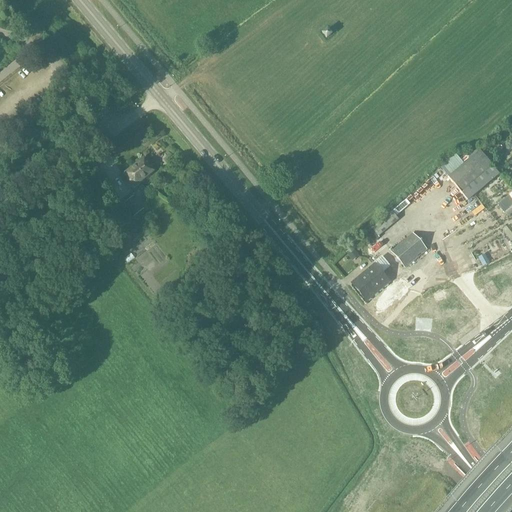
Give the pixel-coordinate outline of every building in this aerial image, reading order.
[(334,36),(329,29),(325,32),(321,35),(327,42),(334,36)] [(26,92),(33,89),(31,82),(24,85),(26,92)] [(448,179),(461,195),(494,168),(480,152),(448,179)] [(135,186),(151,174),(141,162),(126,175),(135,186)] [(505,214),(511,208),(511,199),(509,196),(498,206),(505,214)] [(129,201),(124,204),(128,210),(133,215),(137,211),(142,207),(138,202),(134,197),(129,201)] [(378,237),(399,221),(392,212),(366,234),(367,235),(364,237),(372,247),(375,244),(374,243),(380,239),(378,237)] [(413,234),(391,252),(406,269),(428,250),(413,234)] [(388,247),(391,251),(400,243),(397,239),(388,247)] [(390,283),(375,265),(351,284),(366,303),(390,283)]
